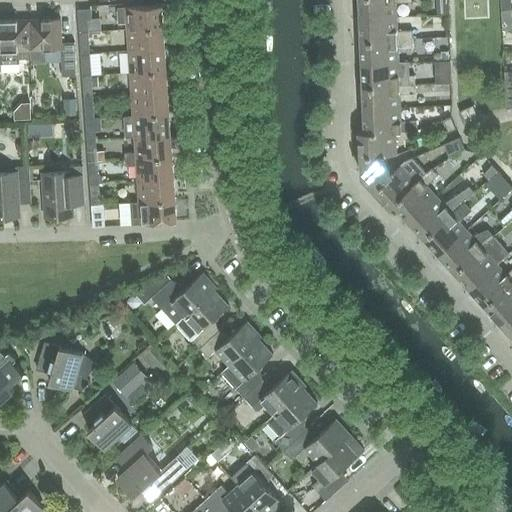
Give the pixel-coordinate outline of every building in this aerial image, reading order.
[(359,0),(360,17),(397,16),(396,2),(412,1),(411,0),(359,0)] [(162,4),(126,6),(117,7),(118,22),(127,22),(127,28),(163,26),(162,4)] [(91,8),(78,9),(79,32),(88,31),(88,19),(92,19),(91,8)] [(511,29),(511,13),(502,14),(503,29),(511,29)] [(398,30),(397,16),(360,17),(361,40),(414,38),(413,29),(398,30)] [(61,18),(30,19),(31,50),(62,49),(62,75),(76,75),(75,41),(62,42),(61,18)] [(30,19),(0,19),(0,69),(1,69),(1,63),(20,63),(19,58),(31,57),(31,50),(30,19)] [(440,21),(414,20),(414,39),(439,40),(440,21)] [(165,47),(163,26),(127,28),(129,50),(165,47)] [(90,53),(88,31),(79,32),(81,53),(90,53)] [(362,63),(399,61),(415,61),(414,47),(414,38),(361,40),(362,63)] [(130,71),(166,69),(165,47),(129,50),(130,71)] [(399,75),(399,61),(362,63),(363,86),(415,84),(415,75),(399,75)] [(81,62),(82,75),(92,74),(91,62),(81,62)] [(511,68),(500,69),(502,105),(511,104),(511,68)] [(130,71),(132,93),(168,91),(166,69),(130,71)] [(92,87),(92,74),(82,75),(83,87),(92,87)] [(416,92),(415,84),(363,86),(364,109),(401,107),(400,93),(416,92)] [(132,93),(133,114),(169,112),(168,91),(132,93)] [(465,123),(479,117),(473,104),(460,110),(465,123)] [(85,105),(85,118),(95,117),(94,105),(85,105)] [(364,109),(365,130),(396,129),(396,131),(402,131),(417,130),(417,121),(401,121),(401,107),(364,109)] [(126,137),(135,136),(171,134),(169,112),(133,114),(125,115),(126,137)] [(448,131),(457,128),(451,116),(443,119),(448,131)] [(365,130),(359,131),(360,156),(397,154),(396,131),(396,129),(365,130)] [(172,155),(171,134),(135,136),(136,152),(125,153),(125,158),(136,158),(172,155)] [(460,137),(452,140),(444,144),(449,155),(465,148),(460,137)] [(98,160),(105,160),(104,150),(97,150),(97,148),(88,149),(88,161),(98,160)] [(172,155),(136,158),(125,158),(126,165),(137,164),(138,179),(174,177),(172,155)] [(384,155),(360,156),(361,175),(374,189),(392,173),(388,164),(384,155)] [(405,160),(392,173),(374,189),(391,207),(395,203),(427,172),(413,157),(405,160)] [(99,173),(98,160),(88,161),(89,174),(99,173)] [(16,171),(0,171),(0,212),(19,212),(18,203),(32,202),(29,165),(15,166),(16,171)] [(83,165),(69,166),(69,170),(44,172),(46,213),(73,211),(72,202),(85,202),(83,165)] [(395,203),(410,220),(437,195),(427,185),(439,174),(433,168),(427,172),(395,203)] [(175,198),(174,177),(138,179),(139,201),(175,198)] [(410,220),(425,236),(464,202),(476,192),(470,186),(444,204),(437,195),(410,220)] [(101,204),(100,191),(91,192),(92,204),(101,204)] [(139,201),(130,201),(132,223),(177,220),(175,198),(139,201)] [(425,236),(440,253),(467,229),(458,219),(469,208),(464,202),(425,236)] [(105,225),(103,203),(101,204),(92,204),(93,226),(105,225)] [(473,236),(467,229),(440,253),(456,271),(494,236),(488,229),(473,236)] [(500,242),(494,236),(456,271),(471,288),(498,263),(488,253),(500,242)] [(471,288),(486,305),(511,281),(511,269),(507,274),(498,263),(471,288)] [(178,323),(186,316),(215,289),(218,287),(203,271),(182,291),(171,278),(153,295),(178,323)] [(511,281),(486,305),(502,322),(511,312),(511,281)] [(215,289),(186,316),(178,323),(200,347),(219,330),(211,321),(229,305),(215,289)] [(511,312),(502,322),(511,333),(511,312)] [(262,336),(248,320),(227,339),(219,330),(200,347),(208,356),(216,349),(230,364),(259,338),(260,338),(262,336)] [(231,381),(244,396),(263,379),(255,370),(274,353),(260,338),(259,338),(230,364),(239,374),(231,381)] [(0,402),(16,389),(9,381),(22,369),(21,368),(25,365),(23,358),(8,341),(5,341),(0,345),(0,344),(0,402)] [(45,341),(38,364),(54,369),(50,381),(82,391),(91,380),(87,377),(99,364),(84,352),(61,345),(45,341)] [(128,396),(149,377),(135,361),(114,380),(128,396)] [(266,404),(275,413),(304,387),(307,385),(292,369),(271,388),(263,379),(244,396),(258,411),(266,404)] [(305,423),(306,422),(304,415),(318,402),(304,387),(275,413),(266,421),(275,430),(281,436),(275,440),(284,450),(308,428),(304,424),(305,423)] [(133,423),(117,405),(106,393),(88,410),(99,421),(89,430),(105,448),(133,423)] [(310,453),(319,462),(342,442),(351,434),(337,418),(322,431),(312,430),(311,431),(308,428),(284,450),(292,458),(297,454),(302,460),(310,453)] [(142,434),(116,457),(127,469),(118,477),(134,495),(144,486),(155,498),(173,482),(187,469),(176,457),(162,470),(146,452),(153,446),(142,434)] [(342,442),(319,462),(312,468),(321,477),(313,485),(319,491),(326,500),(350,479),(342,470),(356,457),(365,449),(351,434),(342,442)] [(273,473),(256,454),(241,468),(248,475),(239,484),(264,511),(271,511),(283,501),(264,481),(273,473)] [(20,498),(5,482),(0,486),(0,511),(40,511),(46,507),(30,489),(20,498)] [(235,511),(264,511),(239,484),(229,492),(222,484),(207,498),(219,511),(229,511),(233,509),(235,511)] [(219,511),(207,498),(191,511),(219,511)]
